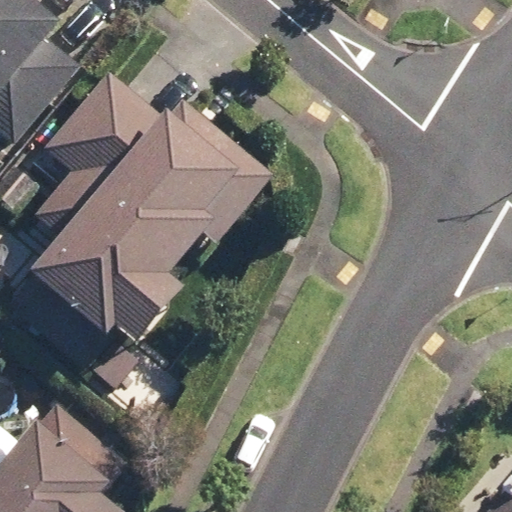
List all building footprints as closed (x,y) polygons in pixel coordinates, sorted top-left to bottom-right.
[(42,0),(0,0),(0,120),(76,31),(41,1),(42,0)] [(172,125),(116,79),(52,157),(86,185),(46,233),(67,249),(16,312),(99,380),(132,340),(151,355),(199,297),(190,290),(281,180),(189,104),(172,125)] [(58,188),(34,165),(0,201),(0,214),(18,231),(58,188)] [(134,479),(60,416),(8,478),(0,471),(0,511),(127,511),(115,501),(134,479)] [(511,511),(511,497),(498,511),(511,511)]
